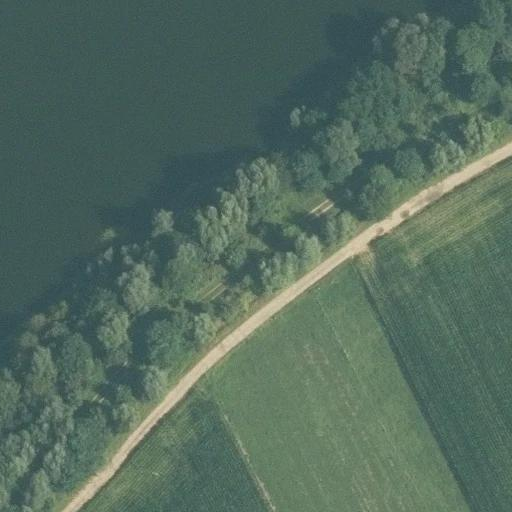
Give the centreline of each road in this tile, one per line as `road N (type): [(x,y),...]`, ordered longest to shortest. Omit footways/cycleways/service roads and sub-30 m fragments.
road 1 (track): [(6,511),(142,351),(367,179),(511,100)]
road 2 (track): [(75,511),(244,339),(380,233),(511,155)]
